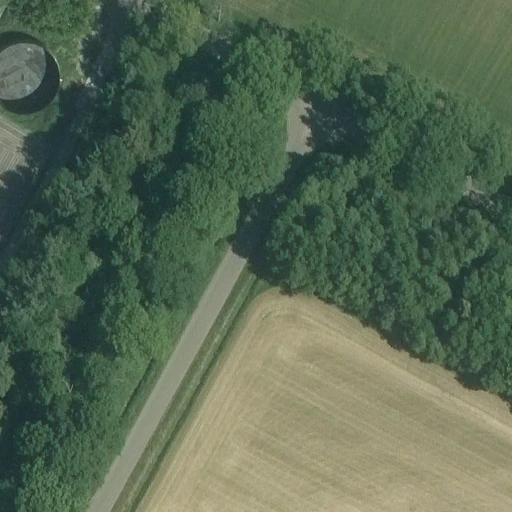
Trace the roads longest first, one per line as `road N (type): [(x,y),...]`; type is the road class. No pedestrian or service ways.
road 1 (unclassified): [(98,511),(319,103)]
road 2 (track): [(137,1),(0,270)]
road 3 (unclassified): [(511,210),(319,103)]
road 4 (unclassified): [(319,103),(134,0)]
